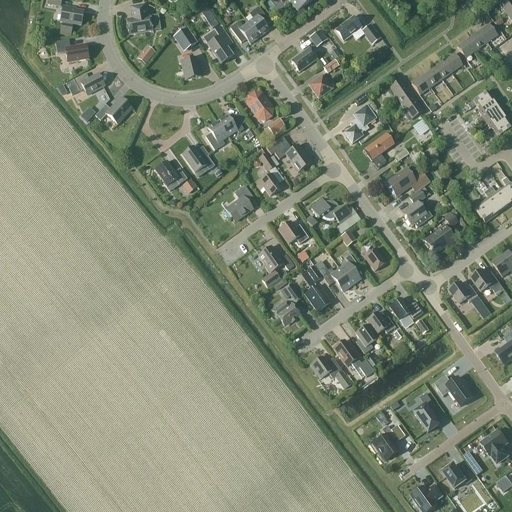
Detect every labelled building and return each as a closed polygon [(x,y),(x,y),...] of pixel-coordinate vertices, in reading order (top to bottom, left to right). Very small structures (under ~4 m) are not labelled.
[(197,0),(192,5),(198,10),(204,4),(199,0),(197,0)] [(312,0),(294,0),(290,3),(297,12),(292,16),(295,21),(305,13),(302,9),(313,0),(312,0)] [(506,15),(511,10),(511,0),(504,0),(498,4),(506,15)] [(150,16),(146,17),(144,5),(130,7),(132,19),(126,20),(128,36),(153,32),(150,16)] [(80,26),(83,12),(70,10),(70,8),(62,7),(59,22),(61,23),(59,35),(70,37),(73,24),(80,26)] [(248,23),(259,38),(268,31),(264,26),(269,22),(258,8),(249,15),(253,19),(248,23)] [(352,18),(335,31),(343,42),(361,29),(352,18)] [(497,28),(503,23),(500,19),(494,23),(497,28)] [(250,45),(259,38),(248,23),(243,27),(239,22),(230,29),(241,44),(246,40),(250,45)] [(361,32),(372,46),(381,39),(370,25),(361,32)] [(489,25),(478,33),(486,44),(497,37),(489,25)] [(218,38),(207,45),(221,65),(232,57),(224,46),(230,42),(220,27),(214,31),(218,38)] [(197,44),(187,28),(173,38),(183,53),(197,44)] [(310,38),(317,48),(327,41),(320,31),(310,38)] [(467,40),(475,52),(486,44),(478,33),(467,40)] [(87,60),(85,46),(70,48),(68,40),(55,42),(56,54),(65,53),(67,64),(87,60)] [(475,52),(467,40),(456,48),(465,60),(475,52)] [(145,65),(155,53),(149,48),(144,54),(143,53),(138,59),(145,65)] [(317,60),(308,49),(291,62),(299,73),(317,60)] [(331,53),(335,60),(340,56),(336,50),(331,53)] [(442,62),(451,73),(461,66),(453,54),(442,62)] [(196,59),(180,62),(185,81),(200,77),(196,59)] [(339,67),(334,60),(323,69),(327,75),(339,67)] [(432,70),(440,81),(451,73),(442,62),(432,70)] [(421,77),(430,89),(440,81),(432,70),(421,77)] [(84,75),(73,80),(65,84),(71,95),(83,89),(86,96),(104,87),(97,74),(86,80),(84,75)] [(332,90),(322,76),(308,86),(318,100),(332,90)] [(430,89),(421,77),(411,85),(419,96),(430,89)] [(396,99),(408,91),(400,80),(389,89),(396,99)] [(62,85),(57,88),(62,97),(67,95),(62,85)] [(404,110),(415,102),(408,91),(396,99),(404,110)] [(479,112),(491,103),(491,102),(492,98),(488,92),(466,108),(469,111),(475,107),(479,112)] [(272,110),(267,103),(264,102),(258,94),(254,93),(248,97),(247,105),(257,120),(265,122),(271,117),(272,110)] [(353,102),(357,107),(368,99),(364,94),(353,102)] [(110,110),(105,105),(94,117),(100,122),(106,115),(117,125),(131,109),(120,99),(110,110)] [(415,102),(404,110),(401,112),(407,120),(410,118),(411,120),(423,112),(415,102)] [(491,103),(479,112),(477,113),(481,118),(475,122),(477,126),(497,111),(491,103)] [(366,106),(353,116),(355,120),(349,124),(352,128),(344,134),(352,145),(363,137),(361,134),(364,132),(364,133),(368,130),(366,127),(376,120),(366,106)] [(86,124),(95,114),(88,108),(79,118),(86,124)] [(497,111),(477,126),(480,129),(486,125),(490,130),(491,130),(504,120),(497,111)] [(217,123),(227,138),(236,132),(238,134),(243,130),(235,118),(230,121),(226,116),(217,123)] [(284,127),(279,120),(267,128),(272,135),(284,127)] [(511,126),(508,121),(504,120),(491,130),(494,134),(488,139),(491,143),(511,127),(511,126)] [(388,124),(392,129),(396,126),(393,121),(388,124)] [(423,121),(412,127),(419,138),(429,131),(423,121)] [(227,138),(217,123),(207,129),(211,134),(205,138),(214,152),(224,145),(222,141),(227,138)] [(250,140),(256,136),(252,130),(246,133),(250,140)] [(364,151),(377,170),(386,164),(380,156),(393,146),(385,136),(364,151)] [(311,165),(298,146),(292,151),(282,138),(266,149),(271,156),(274,154),(278,161),(285,156),(298,174),(311,165)] [(207,157),(202,161),(193,148),(182,156),(194,174),(205,166),(209,171),(214,167),(207,157)] [(408,156),(404,150),(393,158),(397,164),(408,156)] [(410,154),(408,156),(412,161),(417,157),(413,152),(410,154)] [(258,159),(268,172),(274,168),(265,155),(258,159)] [(273,157),(269,160),(274,168),(275,169),(279,166),(273,157)] [(167,162),(154,171),(166,187),(175,181),(178,186),(187,180),(179,169),(174,173),(167,162)] [(495,169),(499,166),(497,164),(489,169),(493,174),(497,172),(495,169)] [(393,176),(386,181),(388,184),(387,184),(397,198),(403,193),(411,187),(416,194),(420,191),(424,188),(429,184),(430,184),(423,174),(422,174),(413,180),(408,173),(406,170),(400,175),(395,179),(393,176)] [(271,175),(257,185),(262,193),(266,191),(270,197),(281,189),(271,175)] [(501,189),(499,190),(509,203),(511,203),(511,188),(504,178),(500,181),(505,187),(501,190),(501,189)] [(444,183),(448,188),(454,184),(450,179),(444,183)] [(197,189),(191,181),(182,187),(188,196),(197,189)] [(252,198),(244,187),(234,194),(239,201),(225,211),(234,223),(252,210),(247,202),(252,198)] [(487,190),(501,209),(509,203),(499,190),(495,193),(490,187),(487,190)] [(413,205),(401,213),(411,226),(414,224),(417,229),(432,218),(429,213),(426,215),(418,204),(429,196),(424,188),(420,191),(416,194),(417,195),(410,200),(413,205)] [(493,215),(501,209),(487,190),(483,193),(487,199),(482,203),(483,204),(484,204),(493,215)] [(340,227),(352,218),(344,207),(342,208),(341,207),(337,208),(337,207),(335,204),(332,202),(329,202),(326,203),(325,203),(322,200),(310,208),(318,219),(322,216),(323,217),(326,219),(330,220),(333,219),(334,218),(340,227)] [(491,220),(493,215),(484,204),(483,204),(479,207),(474,201),(469,204),(485,225),(491,220)] [(443,220),(450,229),(458,224),(451,214),(443,220)] [(316,226),(311,217),(305,221),(311,229),(316,226)] [(294,229),(289,223),(279,231),(289,245),(296,240),(299,245),(308,239),(299,226),(294,229)] [(446,248),(447,250),(456,243),(444,227),(424,242),(429,249),(428,250),(430,254),(432,253),(434,256),(446,248)] [(356,241),(349,231),(340,238),(347,248),(356,241)] [(271,248),(258,257),(265,267),(264,268),(269,275),(261,280),(266,288),(279,279),(273,272),(283,265),(288,272),(294,267),(284,254),(278,258),(271,248)] [(364,258),(374,272),(385,264),(375,250),(364,258)] [(511,256),(508,251),(500,257),(511,273),(511,271),(511,256)] [(339,270),(351,286),(360,280),(353,270),(358,267),(350,256),(345,260),(348,264),(339,270)] [(511,273),(500,257),(491,263),(502,279),(511,273)] [(322,279),(313,267),(305,273),(314,285),(322,279)] [(342,293),(351,286),(339,270),(334,274),(331,269),(327,272),(324,268),(318,273),(328,287),(335,283),(342,293)] [(488,288),(491,291),(492,290),(497,297),(504,291),(491,274),(486,277),(482,271),(471,279),(481,293),(488,288)] [(464,290),(460,283),(449,291),(459,305),(466,300),(469,304),(471,303),(478,297),(470,286),(464,290)] [(290,297),(295,304),(301,300),(290,285),(280,292),(286,300),(290,297)] [(309,293),(305,296),(315,310),(317,313),(330,303),(328,300),(318,286),(316,287),(314,285),(310,288),(311,291),(309,293)] [(478,297),(471,303),(473,307),(481,301),(478,297)] [(414,304),(408,309),(401,299),(389,308),(402,327),(411,321),(412,322),(422,315),(414,304)] [(292,306),(289,308),(285,302),(273,311),(285,327),(300,316),(292,306)] [(370,332),(374,338),(383,331),(386,335),(395,329),(387,318),(382,322),(377,314),(366,322),(369,325),(372,330),(370,332)] [(428,331),(421,321),(415,325),(422,335),(428,331)] [(376,341),(374,338),(370,332),(372,330),(369,325),(356,334),(360,340),(355,344),(364,355),(372,349),(370,346),(376,341)] [(404,338),(399,331),(393,335),(398,342),(404,338)] [(508,345),(495,354),(504,367),(511,361),(511,333),(504,339),(508,345)] [(344,341),(332,349),(346,368),(351,365),(356,372),(361,379),(365,377),(366,379),(373,374),(364,362),(361,364),(359,362),(358,360),(344,341)] [(376,366),(369,356),(365,359),(372,369),(376,366)] [(333,359),(325,365),(321,358),(310,365),(321,379),(328,374),(331,379),(341,372),(333,359)] [(351,385),(342,372),(334,377),(344,391),(351,385)] [(446,377),(435,386),(443,398),(450,393),(460,408),(473,399),(459,378),(451,384),(446,377)] [(424,406),(413,414),(427,434),(439,426),(429,413),(435,409),(425,395),(419,400),(424,406)] [(396,403),(390,408),(393,412),(399,407),(396,403)] [(382,431),(385,436),(373,445),(385,462),(398,453),(391,442),(396,439),(387,427),(382,431)] [(507,444),(498,432),(480,445),(489,457),(490,456),(497,465),(508,457),(504,451),(503,451),(501,448),(507,444)] [(444,472),(443,473),(455,490),(465,483),(465,484),(466,485),(472,481),(471,480),(462,467),(458,470),(457,471),(454,466),(449,469),(448,468),(443,471),(444,472)] [(482,472),(478,466),(473,470),(477,476),(482,472)] [(506,477),(496,484),(499,489),(509,482),(506,477)] [(417,486),(405,494),(417,511),(420,511),(431,504),(428,500),(436,494),(428,484),(420,490),(417,486)]
